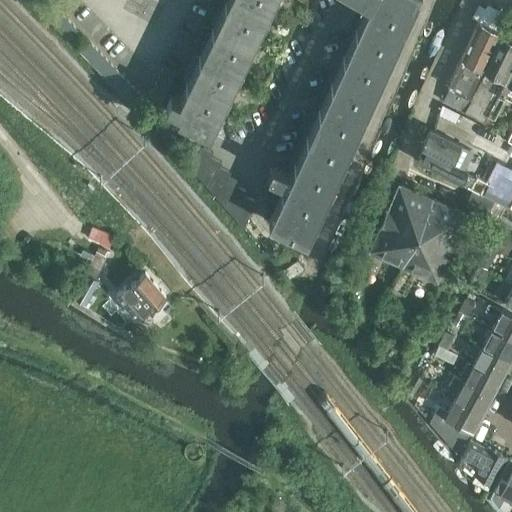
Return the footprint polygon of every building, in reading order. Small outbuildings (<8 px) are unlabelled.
[(51,3),(48,0),(42,0),(36,6),(42,12),(51,3)] [(171,94),(166,104),(179,111),(177,116),(210,131),(272,0),(361,0),(374,7),(283,204),(278,201),(269,221),(307,239),(416,0),(233,0),(217,33),(184,101),(171,94)] [(51,3),(42,12),(47,18),(56,8),(51,3)] [(62,14),(56,8),(47,18),(53,23),(62,14)] [(62,14),(53,23),(58,29),(67,20),(62,14)] [(67,20),(58,29),(64,34),(73,25),(67,20)] [(443,100),(465,111),(471,98),(469,97),(500,33),(479,21),(448,87),(449,87),(443,100)] [(73,25),(64,34),(69,40),(78,31),(73,25)] [(471,98),(465,111),(465,112),(482,120),(486,113),(511,64),(511,39),(501,33),(485,67),(486,68),(471,98)] [(95,47),(89,42),(80,51),(85,57),(95,47)] [(95,47),(85,57),(91,62),(100,53),(95,47)] [(91,62),(96,67),(105,58),(100,53),(91,62)] [(96,67),(101,73),(110,64),(105,58),(96,67)] [(101,73),(106,78),(116,69),(110,64),(101,73)] [(511,64),(486,113),(492,116),(494,118),(505,95),(511,99),(511,64)] [(161,72),(173,77),(176,71),(164,65),(161,72)] [(112,83),(121,74),(116,69),(106,78),(112,83)] [(158,78),(169,84),(173,77),(161,72),(158,78)] [(112,83),(117,89),(126,80),(121,74),(112,83)] [(154,85),(166,91),(169,84),(158,78),(154,85)] [(117,89),(122,94),(131,85),(126,80),(117,89)] [(131,85),(122,94),(127,100),(137,90),(131,85)] [(151,92),(163,98),(166,91),(154,85),(151,92)] [(127,100),(133,105),(142,96),(137,90),(127,100)] [(148,99),(159,105),(163,98),(151,92),(148,99)] [(486,113),(482,120),(488,123),(492,116),(486,113)] [(420,151),(416,160),(469,187),(475,175),(466,170),(462,168),(472,149),(428,128),(417,150),(420,151)] [(191,168),(200,178),(210,157),(213,152),(201,147),(191,168)] [(200,178),(208,188),(209,188),(219,167),(221,162),(210,157),(200,178)] [(285,171),(272,165),(268,175),(280,181),(285,171)] [(209,188),(217,197),(218,198),(228,177),(230,172),(219,167),(209,188)] [(218,198),(226,207),(226,208),(236,186),(239,182),(228,177),(218,198)] [(368,253),(435,282),(464,214),(397,185),(386,209),(385,208),(374,233),(376,233),(368,253)] [(226,208),(234,217),(235,217),(244,197),(245,196),(247,192),(236,186),(226,208)] [(460,209),(481,220),(491,203),(470,191),(460,209)] [(235,217),(243,227),(256,201),(245,196),(244,197),(235,217)] [(92,226),(88,236),(109,245),(113,235),(92,226)] [(83,246),(79,254),(88,258),(92,250),(83,246)] [(109,252),(98,247),(73,296),(85,303),(99,280),(96,278),(109,252)] [(165,295),(145,272),(130,285),(128,282),(116,293),(136,317),(149,307),(150,308),(165,295)] [(465,298),(459,310),(467,314),(473,302),(465,298)] [(498,316),(492,327),(511,337),(511,314),(488,302),(484,309),(498,316)] [(467,314),(459,310),(452,322),(461,326),(467,314)] [(511,337),(492,327),(482,345),(510,360),(511,355),(511,337)] [(445,330),(438,345),(447,349),(454,334),(445,330)] [(434,354),(445,359),(450,350),(447,349),(438,345),(434,354)] [(482,345),(473,363),(500,378),(510,360),(482,345)] [(450,350),(445,359),(453,363),(457,353),(450,350)] [(467,361),(458,379),(491,396),(500,378),(473,363),(467,361)] [(459,390),(453,400),(481,415),(491,396),(458,379),(452,376),(448,384),(459,390)] [(481,415),(453,400),(447,411),(437,406),(429,422),(455,451),(469,432),(471,433),(481,415)] [(470,439),(458,460),(473,472),(487,448),(470,439)] [(487,448),(473,472),(492,482),(506,456),(487,446),(487,448)] [(503,495),(511,499),(511,459),(509,458),(497,481),(498,482),(491,497),(497,506),(503,495)]
